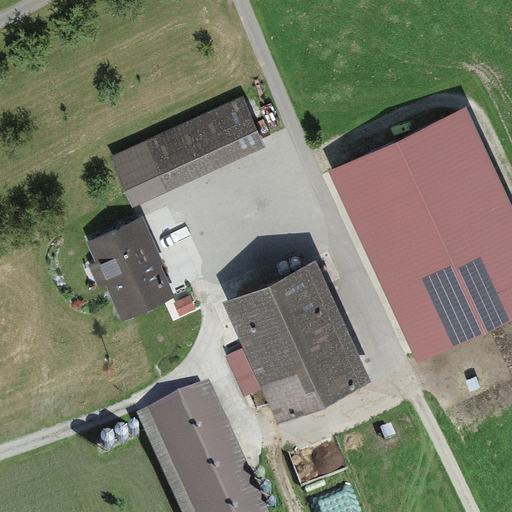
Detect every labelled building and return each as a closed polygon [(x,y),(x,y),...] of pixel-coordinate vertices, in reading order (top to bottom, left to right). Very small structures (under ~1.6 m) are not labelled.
[(252,96),(154,140),(174,185),(272,141),(252,96)] [(511,192),(469,102),(333,166),(423,354),(511,312),(511,192)] [(151,218),(96,242),(133,323),(187,299),(151,218)] [(332,262),(244,300),(293,412),(381,374),(332,262)] [(270,511),(212,386),(147,417),(191,511),(270,511)]
